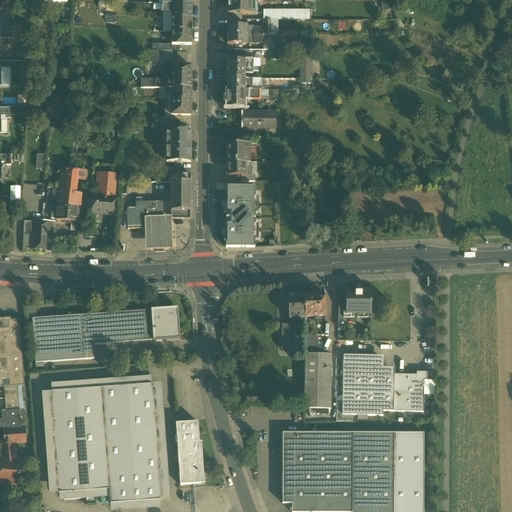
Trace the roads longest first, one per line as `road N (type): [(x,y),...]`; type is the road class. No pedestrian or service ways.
road 1 (secondary): [(204,271),(511,255)]
road 2 (tertiary): [(204,271),(204,0)]
road 3 (tertiary): [(250,511),(216,399),(204,271)]
road 4 (track): [(446,246),(459,149),(511,17)]
road 5 (track): [(445,511),(445,272)]
road 6 (secondary): [(53,274),(204,271)]
